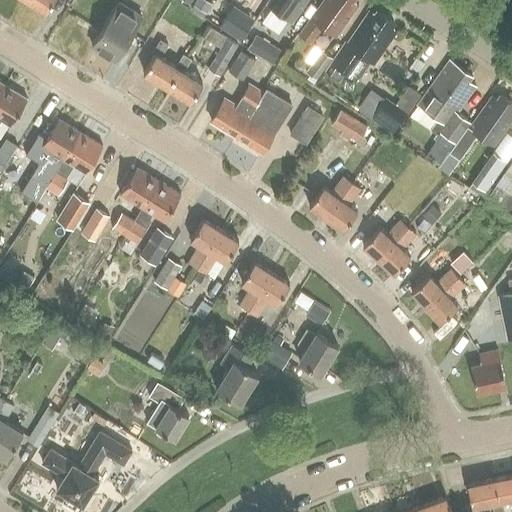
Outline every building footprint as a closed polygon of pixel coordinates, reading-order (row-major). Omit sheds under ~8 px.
[(26,0),(46,13),(54,0),(26,0)] [(195,0),(193,3),(208,12),(213,4),(206,0),(195,0)] [(292,23),(308,0),(270,0),(267,6),(292,23)] [(335,37),(357,6),(352,2),(353,0),(324,0),(299,35),(310,43),(322,27),(335,37)] [(119,2),(92,46),(116,60),(143,17),(119,2)] [(220,28),(240,41),(253,20),(233,7),(220,28)] [(334,60),(326,73),(339,81),(344,73),(347,75),(361,55),(371,62),(373,63),(396,31),(391,27),(394,22),(378,11),(375,15),(370,11),(347,45),(346,44),(334,60)] [(256,34),(250,45),(270,55),(276,44),(256,34)] [(154,54),(143,72),(165,86),(177,68),(175,67),(160,57),(167,45),(160,40),(152,53),(154,54)] [(227,40),(208,70),(219,77),(238,47),(227,40)] [(255,62),(241,53),(228,73),(242,82),(255,62)] [(317,80),(331,60),(321,53),(307,72),(310,74),(317,80)] [(177,68),(165,86),(190,102),(201,83),(183,71),(190,59),(182,55),(175,67),(177,68)] [(449,60),(417,105),(437,118),(444,123),(439,131),(456,143),(470,122),(457,112),(455,111),(457,108),(459,109),(475,86),(468,81),(471,76),(449,60)] [(310,74),(306,80),(313,85),(317,80),(310,74)] [(225,99),(211,120),(237,136),(264,92),(249,83),(235,105),(225,99)] [(5,86),(0,93),(0,119),(11,126),(27,100),(5,86)] [(264,92),(237,136),(261,152),(275,130),(291,105),(266,89),(264,92)] [(511,109),(511,103),(500,95),(496,101),(491,97),(469,129),(468,128),(463,136),(473,143),(478,136),(493,146),(511,118),(511,111),(511,109)] [(407,114),(395,105),(385,99),(371,120),(392,135),(407,114)] [(304,141),(322,113),(308,105),(291,133),(304,141)] [(341,110),(331,124),(341,131),(339,135),(342,137),(354,120),(341,110)] [(437,118),(430,128),(437,133),(444,123),(437,118)] [(63,159),(80,133),(58,119),(41,145),(63,159)] [(354,120),(342,137),(347,141),(350,138),(356,142),(366,128),(354,120)] [(439,131),(434,138),(451,150),(456,143),(439,131)] [(63,159),(74,166),(86,173),(102,146),(80,133),(63,159)] [(46,187),(56,172),(63,159),(41,145),(46,138),(39,134),(27,153),(40,162),(22,191),(38,201),(46,187)] [(460,161),(473,143),(463,136),(457,144),(450,154),(460,161)] [(6,139),(0,149),(0,162),(5,166),(17,146),(6,139)] [(492,152),(468,187),(482,197),(506,162),(492,152)] [(66,178),(74,166),(63,159),(56,172),(66,178)] [(446,160),(440,168),(450,175),(456,167),(446,160)] [(136,168),(119,194),(141,208),(158,181),(136,168)] [(68,180),(66,178),(56,172),(46,187),(48,188),(52,191),(59,195),(68,180)] [(322,185),(308,205),(326,218),(351,182),(343,176),(331,192),(322,185)] [(141,208),(134,220),(147,228),(150,224),(147,222),(152,215),(163,222),(180,195),(158,181),(141,208)] [(351,182),(326,218),(343,230),(357,210),(348,204),(360,188),(351,182)] [(56,220),(73,230),(91,202),(74,192),(56,220)] [(431,204),(421,215),(432,224),(442,213),(431,204)] [(96,209),(81,233),(95,242),(109,217),(96,209)] [(124,235),(134,220),(122,213),(112,228),(124,235)] [(198,246),(188,263),(196,268),(219,231),(201,219),(189,240),(198,246)] [(124,235),(124,236),(137,244),(147,228),(134,220),(124,235)] [(379,227),(362,245),(378,259),(408,226),(400,220),(387,234),(379,227)] [(408,226),(378,259),(393,273),(410,255),(402,248),(415,233),(408,226)] [(156,228),(140,255),(156,265),(173,238),(156,228)] [(219,231),(196,268),(206,274),(216,257),(225,263),(238,242),(219,231)] [(464,253),(451,265),(460,275),(473,263),(464,253)] [(168,259),(153,282),(165,290),(180,267),(168,259)] [(250,288),(239,305),(247,311),(271,273),(253,262),(240,282),(250,288)] [(429,274),(411,291),(426,306),(458,276),(451,269),(436,282),(429,274)] [(24,272),(19,280),(29,286),(34,278),(24,272)] [(271,273),(247,311),(256,316),(267,299),(276,305),(289,284),(271,273)] [(458,276),(426,306),(440,322),(457,306),(450,298),(465,284),(458,276)] [(511,291),(499,294),(504,322),(511,321),(511,291)] [(329,311),(314,302),(306,315),(320,324),(329,311)] [(104,324),(101,334),(112,337),(115,327),(104,324)] [(226,326),(222,334),(231,339),(235,332),(226,326)] [(319,374),(336,346),(314,333),(313,334),(306,330),(297,344),(304,349),(297,360),(319,374)] [(265,355),(284,367),(292,354),(280,347),(283,341),(276,337),(265,355)] [(240,404),(258,375),(246,369),(253,358),(232,345),(220,365),(229,370),(216,390),(240,404)] [(476,392),(505,386),(497,350),(478,354),(481,364),(470,366),(476,392)] [(94,358),(88,369),(99,376),(105,365),(94,358)] [(147,421),(156,427),(155,428),(174,440),(189,416),(177,409),(184,398),(166,388),(156,382),(148,395),(159,402),(147,421)] [(55,397),(48,407),(56,412),(62,402),(55,397)] [(6,400),(0,409),(0,452),(7,457),(22,432),(4,420),(14,404),(6,400)] [(85,407),(79,403),(75,410),(80,414),(85,407)] [(48,407),(27,441),(37,447),(58,413),(48,407)] [(123,465),(132,451),(100,432),(79,465),(51,448),(42,463),(64,476),(57,488),(68,495),(63,502),(75,509),(80,502),(83,504),(99,478),(93,474),(105,454),(123,465)] [(511,475),(495,479),(499,501),(500,501),(511,498),(511,475)] [(495,479),(466,485),(471,507),(492,502),(493,511),(502,511),(500,501),(499,501),(495,479)] [(450,511),(445,498),(419,508),(421,511),(450,511)]
